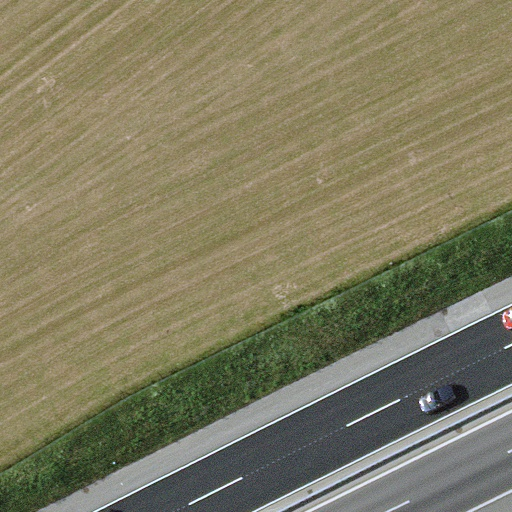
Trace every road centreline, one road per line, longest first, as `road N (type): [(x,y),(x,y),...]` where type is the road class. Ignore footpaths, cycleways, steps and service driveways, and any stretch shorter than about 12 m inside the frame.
road 1 (motorway): [(511,344),(172,511)]
road 2 (motorway): [(386,511),(511,450)]
